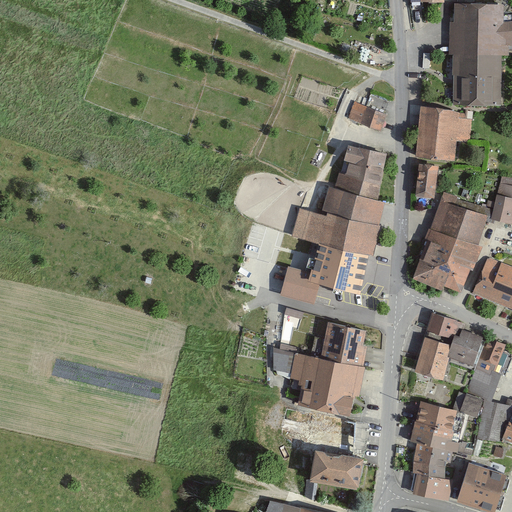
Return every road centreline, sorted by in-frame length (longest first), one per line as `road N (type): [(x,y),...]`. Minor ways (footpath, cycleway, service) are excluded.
road 1 (residential): [(396,0),(403,82),(396,291)]
road 2 (track): [(403,82),(175,0)]
road 3 (residential): [(382,494),(396,291)]
road 4 (residential): [(396,291),(511,337)]
